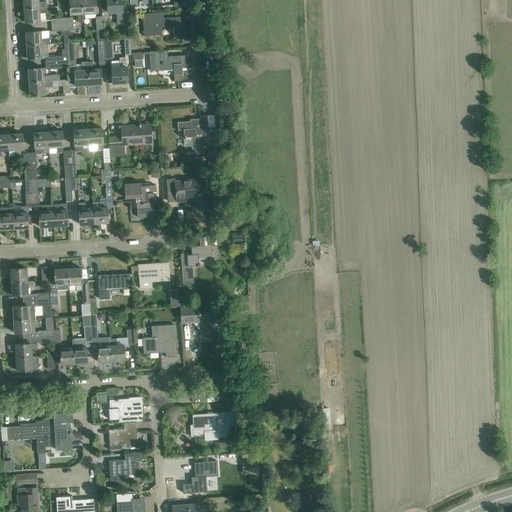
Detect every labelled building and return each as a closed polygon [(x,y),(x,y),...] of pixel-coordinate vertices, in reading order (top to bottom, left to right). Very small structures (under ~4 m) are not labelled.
[(23,0),(24,8),(39,7),(38,0),(23,0)] [(83,13),(82,0),(69,0),(70,14),(78,14),(79,23),(84,22),(83,13)] [(95,0),(82,0),(83,13),(97,13),(95,0)] [(123,24),(122,6),(121,0),(106,0),(108,12),(116,12),(116,24),(123,24)] [(47,7),(39,7),(24,8),(25,22),(40,21),(39,13),(47,13),(47,7)] [(146,13),(143,13),(143,20),(145,36),(148,35),(162,35),(161,26),(172,25),(173,39),(175,38),(185,38),(184,25),(181,25),(180,17),(170,18),(163,18),(163,12),(146,13)] [(72,42),(71,30),(73,30),(72,17),(65,17),(66,24),(67,43),(72,42)] [(66,24),(51,25),(52,31),(61,31),(62,36),(64,35),(65,43),(67,43),(66,24)] [(50,38),(41,39),(40,31),(25,32),(26,46),(51,44),(50,38)] [(100,65),(106,64),(104,41),(98,42),(100,65)] [(76,67),(75,54),(74,43),(68,44),(69,54),(68,54),(68,61),(69,68),(76,67)] [(51,44),(26,46),(27,59),(42,58),(42,50),(51,50),(51,44)] [(149,52),(149,61),(150,71),(173,70),(174,81),(183,80),(182,64),(185,64),(185,55),(167,56),(167,50),(157,51),(149,52)] [(68,54),(53,56),(46,56),(46,63),(68,61),(68,54)] [(119,61),(111,61),(112,68),(112,73),(113,83),(127,82),(126,72),(126,60),(125,57),(119,58),(119,61)] [(69,68),(68,61),(46,63),(47,69),(52,69),(69,68)] [(81,62),(81,70),(74,71),(75,86),(88,85),(86,62),(81,62)] [(92,62),(86,62),(88,85),(102,84),(101,69),(92,69),(92,62)] [(47,69),(43,70),(43,68),(35,69),(35,68),(33,68),(33,69),(28,69),(28,70),(26,70),(27,77),(29,77),(29,82),(52,81),(52,69),(47,69)] [(62,80),(63,83),(63,93),(70,93),(70,79),(62,80)] [(52,81),(29,82),(30,96),(35,95),(35,96),(37,96),(37,95),(45,95),(45,87),(53,87),(52,81)] [(216,156),(215,134),(214,127),(208,128),(207,115),(200,116),(200,122),(195,122),(195,121),(177,122),(178,131),(183,131),(183,138),(191,138),(192,158),(216,156)] [(122,137),(108,138),(109,143),(109,149),(109,153),(124,152),(123,145),(151,143),(151,138),(155,138),(155,131),(150,131),(150,125),(140,125),(140,124),(139,124),(139,126),(122,127),(122,137)] [(102,128),(88,129),(88,145),(95,144),(96,150),(103,150),(102,138),(102,128)] [(88,145),(88,129),(74,130),(74,140),(75,152),(81,151),(81,145),(88,145)] [(48,132),(49,148),(56,147),(56,153),(63,153),(62,141),(62,131),(48,132)] [(49,148),(48,132),(34,133),(34,142),(35,154),(42,154),(42,148),(49,148)] [(22,133),(8,134),(9,150),(16,150),(17,156),(23,155),(22,133)] [(9,150),(8,134),(0,134),(0,156),(1,157),(1,151),(9,150)] [(105,169),(101,170),(101,176),(105,175),(105,176),(110,175),(110,171),(110,163),(105,164),(105,169)] [(71,178),(78,177),(77,165),(70,165),(71,178)] [(105,176),(104,176),(105,184),(106,199),(106,201),(107,208),(112,207),(110,175),(105,176)] [(79,190),(78,177),(71,178),(71,191),(79,190)] [(198,180),(175,182),(175,179),(166,180),(167,193),(176,192),(177,202),(201,199),(200,194),(204,193),(206,191),(205,183),(203,181),(199,182),(198,180)] [(124,184),(124,188),(125,198),(136,197),(137,217),(154,216),(153,202),(156,202),(156,192),(155,185),(141,186),(140,183),(124,184)] [(100,208),(92,208),(93,224),(108,223),(107,213),(106,201),(100,202),(100,208)] [(93,224),(92,208),(85,209),(85,203),(78,203),(79,215),(80,225),(93,224)] [(53,211),(54,226),(68,226),(67,216),(67,204),(60,204),(60,210),(53,211)] [(54,226),(53,211),(46,211),(45,205),(39,206),(40,221),(40,227),(54,226)] [(21,213),(13,213),(14,229),(28,228),(28,221),(27,206),(20,207),(21,213)] [(14,229),(13,213),(6,214),(5,208),(0,207),(0,228),(0,230),(14,229)] [(212,245),(200,246),(191,247),(192,255),(187,255),(187,253),(181,254),(183,296),(192,295),(191,291),(194,291),(192,267),(200,267),(199,259),(212,258),(212,246),(212,245)] [(152,289),(152,283),(170,281),(169,262),(138,264),(139,290),(152,289)] [(49,280),(49,277),(48,267),(41,267),(42,281),(49,280)] [(26,268),(11,269),(11,283),(27,282),(27,278),(26,268)] [(81,268),(68,269),(69,284),(76,284),(76,290),(82,290),(83,304),(89,304),(89,299),(88,281),(82,281),(81,268)] [(69,284),(68,269),(55,270),(55,274),(54,275),(54,276),(55,276),(55,285),(56,290),(69,289),(69,284)] [(127,290),(127,284),(126,274),(98,275),(100,299),(109,299),(109,290),(127,290)] [(27,282),(11,283),(12,296),(28,295),(27,287),(35,287),(35,281),(27,282)] [(171,290),(172,307),(179,306),(178,298),(178,290),(171,290)] [(50,299),(51,305),(58,304),(57,292),(50,292),(50,299)] [(34,305),(13,307),(14,320),(35,318),(34,305)] [(199,305),(180,307),(181,320),(200,319),(200,323),(201,342),(218,341),(216,313),(199,314),(199,305)] [(35,318),(14,320),(15,333),(35,332),(35,318)] [(147,345),(143,345),(143,354),(160,353),(160,351),(166,351),(166,358),(177,357),(176,347),(176,341),(175,341),(174,325),(152,326),(153,332),(147,332),(147,345)] [(97,326),(90,326),(91,341),(98,340),(97,326)] [(60,330),(52,330),(53,336),(53,342),(61,342),(60,330)] [(125,360),(124,345),(134,344),(134,343),(133,333),(133,331),(126,331),(127,339),(110,340),(110,346),(111,361),(125,360)] [(24,344),(15,344),(16,358),(32,357),(32,350),(32,349),(38,348),(37,343),(39,343),(38,337),(26,338),(24,340),(24,344)] [(86,341),(86,339),(72,340),(73,348),(74,364),(80,363),(81,365),(86,364),(86,363),(87,363),(87,353),(86,347),(86,341)] [(111,361),(110,346),(97,346),(98,352),(98,362),(111,361)] [(74,364),(73,348),(60,349),(60,354),(61,364),(74,364)] [(47,356),(47,359),(48,369),(55,369),(54,355),(47,356)] [(32,357),(16,358),(17,371),(33,370),(36,370),(39,366),(39,356),(32,357)] [(75,371),(85,371),(85,369),(88,369),(88,366),(64,365),(64,374),(75,374),(75,371)] [(129,398),(130,401),(126,401),(126,399),(117,400),(117,399),(115,399),(115,400),(110,400),(111,419),(122,419),(122,422),(143,421),(141,397),(129,398)] [(54,414),(55,435),(58,434),(58,442),(61,442),(61,450),(72,449),(72,441),(71,441),(70,434),(71,434),(71,432),(70,432),(70,428),(69,428),(68,422),(73,422),(72,412),(54,414)] [(193,426),(191,426),(191,437),(204,436),(204,440),(218,439),(218,437),(227,436),(226,426),(238,425),(238,412),(192,415),(193,426)] [(36,423),(20,424),(21,439),(36,438),(38,454),(46,453),(44,435),(50,435),(49,418),(43,419),(43,425),(36,426),(36,423)] [(137,443),(136,422),(124,423),(124,428),(114,429),(112,429),(108,430),(110,446),(137,443)] [(147,459),(146,452),(124,454),(125,460),(109,461),(110,475),(122,474),(122,476),(135,475),(134,469),(139,468),(139,461),(142,460),(142,459),(147,459)] [(46,459),(38,459),(39,470),(47,469),(46,459)] [(217,461),(204,462),(194,463),(195,478),(198,477),(198,483),(183,484),(183,493),(193,493),(207,491),(206,477),(218,476),(217,461)] [(36,474),(16,475),(17,484),(37,482),(36,474)] [(39,511),(37,488),(26,489),(27,495),(18,495),(19,509),(24,509),(24,511),(39,511)] [(144,511),(144,501),(144,502),(132,503),(132,494),(122,495),(116,495),(117,511),(144,511)] [(61,497),(56,497),(57,511),(56,511),(94,511),(94,499),(93,499),(93,501),(83,502),(83,499),(72,500),(72,496),(71,496),(71,497),(68,497),(68,496),(61,497)]
